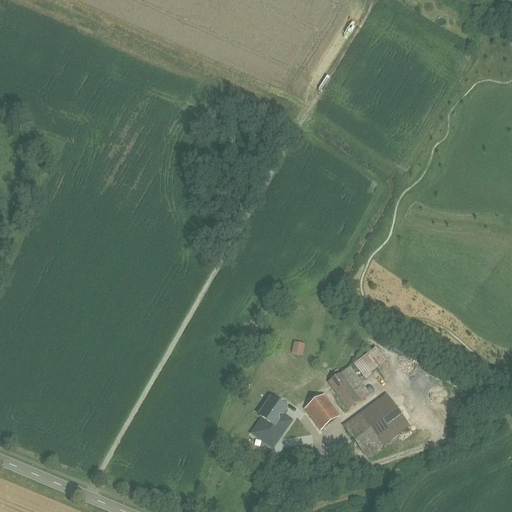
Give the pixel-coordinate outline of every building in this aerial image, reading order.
[(293,354),(304,355),(306,344),(294,343),(293,354)] [(377,348),(355,365),(366,381),(388,364),(377,348)] [(353,368),(331,385),(351,412),(373,395),(353,368)] [(305,373),(289,383),(293,389),(309,379),(305,373)] [(342,419),(313,378),(292,393),(322,434),(342,419)] [(390,397),(346,429),(369,461),(413,429),(390,397)] [(271,399),(258,418),(263,421),(253,435),(272,449),(291,423),(282,416),(286,410),(271,399)] [(226,476),(219,473),(216,483),(223,485),(226,476)]
